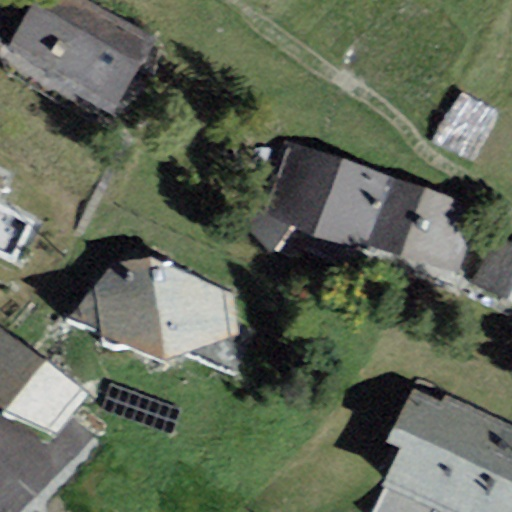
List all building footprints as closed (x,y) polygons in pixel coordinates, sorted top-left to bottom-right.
[(88,0),(35,0),(8,49),(53,74),(50,79),(114,115),(156,38),(88,0)] [(366,248),(368,242),(391,177),(295,143),(270,214),(366,248)] [(481,208),(391,177),(368,242),(458,274),(481,208)] [(511,243),(497,236),(473,285),(511,304),(511,243)] [(151,359),(238,335),(236,291),(153,257),(118,262),(106,273),(72,318),(151,359)] [(0,328),(0,407),(3,410),(57,433),(90,395),(0,328)] [(388,441),(402,448),(373,511),(433,511),(436,507),(447,511),(511,511),(511,425),(446,396),(443,402),(412,388),(388,441)]
